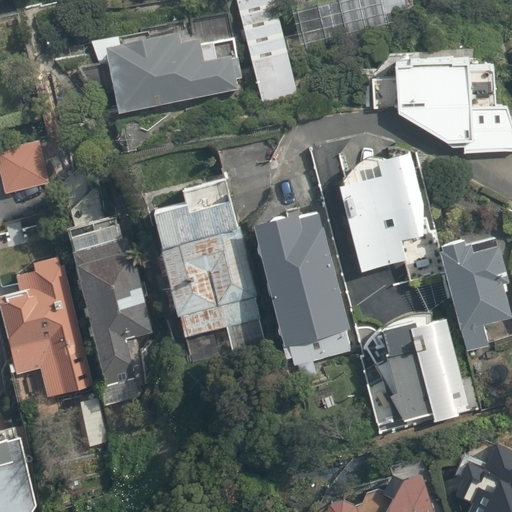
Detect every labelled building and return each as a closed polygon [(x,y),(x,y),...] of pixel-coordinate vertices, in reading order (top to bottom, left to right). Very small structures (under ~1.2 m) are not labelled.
[(276,0),(238,0),(257,61),(259,103),(297,105),(296,50),(276,0)] [(346,0),(318,2),(318,27),(348,25),(349,31),(389,29),(388,11),(408,9),(407,0),(346,0)] [(187,35),(111,47),(122,114),(237,95),(231,57),(210,60),(206,40),(188,43),(187,35)] [(403,59),(400,113),(466,151),(511,149),(511,101),(509,101),(510,62),(403,59)] [(394,108),(394,74),(374,74),(374,108),(394,108)] [(40,138),(0,146),(0,175),(4,193),(50,183),(40,138)] [(415,146),(336,163),(358,269),(400,260),(406,287),(416,285),(421,307),(448,302),(415,146)] [(192,202),(163,208),(189,337),(262,322),(232,173),(188,181),(192,202)] [(353,325),(321,207),(260,224),(299,365),(353,350),(347,326),(353,325)] [(511,235),(447,248),(466,352),(497,347),(491,315),(511,311),(511,286),(509,268),(511,267),(511,235)] [(127,240),(72,252),(105,407),(140,400),(127,338),(148,333),(127,240)] [(92,386),(61,251),(20,260),(26,287),(0,292),(0,316),(12,370),(41,364),(48,396),(92,386)] [(478,407),(451,312),(386,329),(402,388),(391,391),(399,420),(436,410),(439,418),(478,407)] [(8,419),(0,420),(0,507),(27,501),(8,419)] [(487,465),(469,458),(455,493),(473,500),(468,511),(511,511),(511,442),(499,437),(487,465)] [(367,500),(328,510),(328,511),(448,511),(437,468),(364,486),(367,500)]
